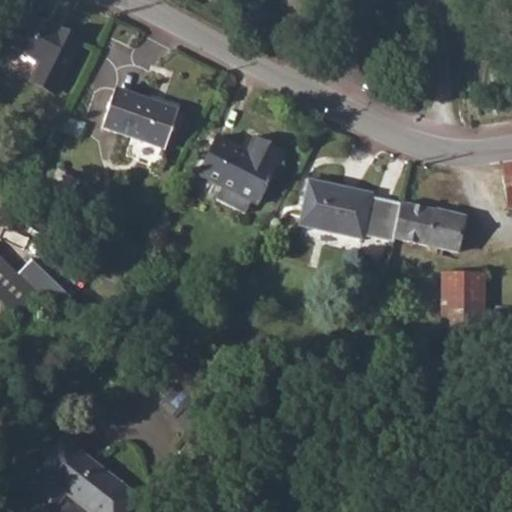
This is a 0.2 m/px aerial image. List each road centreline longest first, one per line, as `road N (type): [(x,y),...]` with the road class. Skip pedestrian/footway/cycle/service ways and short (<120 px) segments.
road 1 (unclassified): [(139,0),(378,122),(453,145)]
road 2 (residential): [(453,145),(429,0)]
